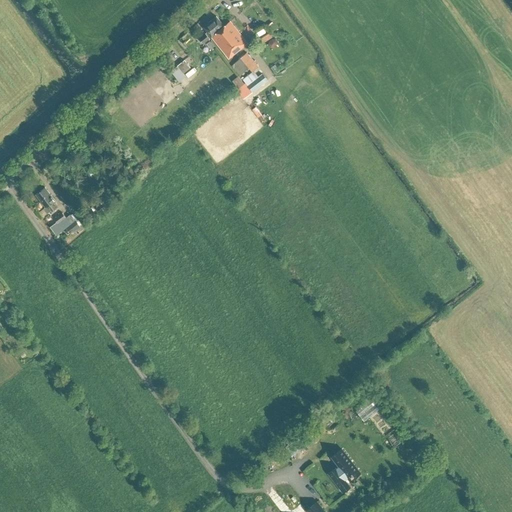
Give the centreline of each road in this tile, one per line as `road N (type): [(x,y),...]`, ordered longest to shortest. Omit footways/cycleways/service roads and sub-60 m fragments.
road 1 (track): [(6,178),(220,477),(231,486),(265,486),(304,458)]
road 2 (tertiary): [(0,184),(208,0)]
